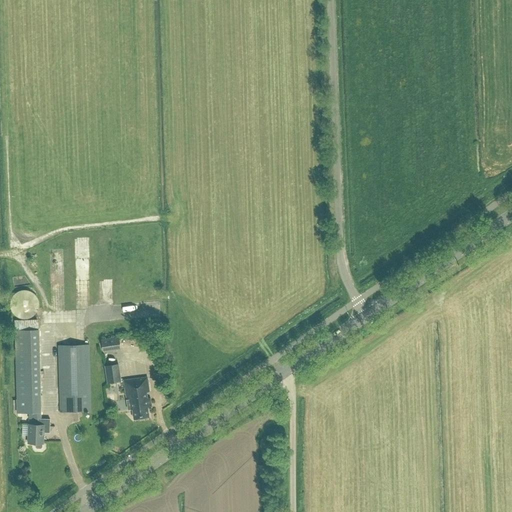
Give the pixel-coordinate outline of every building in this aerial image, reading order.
[(94,246),(95,257),(106,257),(105,245),(94,246)] [(25,317),(30,315),(34,312),(36,307),(36,301),(34,296),(30,293),(25,291),(20,291),(15,293),(11,296),(9,301),(9,306),(11,311),(15,315),(20,317),(25,317)] [(12,329),(28,327),(27,319),(11,321),(12,329)] [(28,419),(38,419),(38,418),(41,418),(42,413),(39,329),(14,330),(17,414),(28,414),(28,419)] [(103,352),(120,349),(118,336),(101,339),(103,352)] [(58,345),(60,412),(91,412),(91,411),(89,344),(58,345)] [(118,364),(105,366),(107,382),(120,380),(118,364)] [(132,409),(133,419),(149,416),(147,407),(151,406),(150,397),(147,398),(146,392),(149,391),(146,377),(123,380),(128,410),(132,409)] [(50,419),(41,418),(38,418),(38,419),(37,424),(28,424),(28,443),(35,443),(35,447),(36,448),(41,448),(42,447),(42,443),(43,443),(43,432),(49,432),(50,419)]
